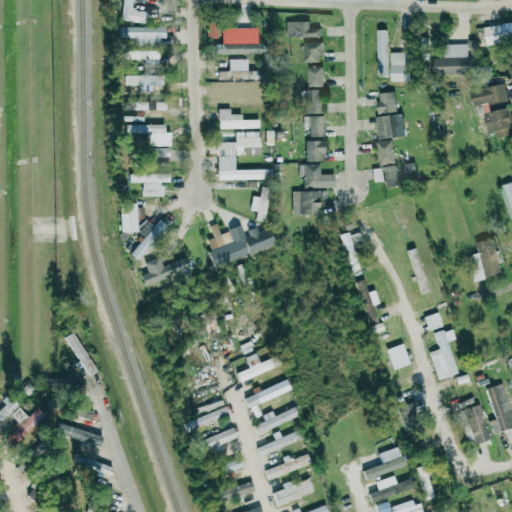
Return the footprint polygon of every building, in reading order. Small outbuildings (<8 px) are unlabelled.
[(146,22),(146,10),(132,10),(132,0),(121,0),(121,21),(146,22)] [(308,20),(285,21),(285,37),(320,36),(319,27),(308,28),(308,20)] [(206,38),(217,37),(216,21),(205,22),(206,38)] [(511,21),(483,24),(485,42),(511,39),(511,21)] [(127,26),(128,36),(135,36),(135,42),(161,42),(161,26),(127,26)] [(256,27),(220,27),(220,43),(256,43),(256,27)] [(386,29),(376,29),(377,75),(387,74),(386,29)] [(320,41),(302,41),(303,62),(321,61),(320,41)] [(433,74),(469,73),(468,43),(443,44),(443,57),(433,58),(433,74)] [(158,61),(158,50),(130,49),(129,61),(158,61)] [(389,52),(390,81),(409,81),(408,51),(389,52)] [(217,79),(256,79),(256,70),(246,70),(246,58),(227,58),(227,70),(217,70),(217,79)] [(322,86),(322,66),(307,66),(307,86),(322,86)] [(161,75),(124,74),(124,84),(137,84),(137,89),(148,90),(148,84),(160,84),(161,75)] [(469,90),(472,107),(482,105),(484,111),(507,107),(503,84),(469,90)] [(321,89),(304,89),(303,113),(321,113),(321,89)] [(395,111),(393,91),(376,93),(378,113),(395,111)] [(163,101),(133,101),(133,109),(163,109),(163,101)] [(495,131),(496,137),(511,134),(511,121),(510,107),(483,112),(487,133),(495,131)] [(229,108),(217,108),(217,129),(258,128),(258,119),(241,119),(241,113),(229,113),(229,108)] [(404,136),(402,113),(374,116),(377,138),(404,136)] [(323,135),(322,115),(302,116),(302,127),(308,126),(308,136),(323,135)] [(169,145),(169,131),(163,132),(163,123),(123,124),(123,133),(145,133),(145,145),(169,145)] [(264,144),(272,144),(272,130),(265,129),(264,144)] [(216,179),(269,179),(269,169),(233,169),(233,154),(259,154),(258,136),(233,137),(233,141),(215,142),(216,179)] [(379,165),(395,162),(391,139),(375,142),(379,165)] [(322,160),(322,140),(304,140),(304,160),(322,160)] [(168,147),(151,147),(150,160),(168,161),(168,147)] [(318,163),(297,164),(297,176),(302,176),(302,187),(333,186),(332,174),(319,174),(318,163)] [(400,184),(398,164),(382,166),(384,186),(400,184)] [(161,196),(161,182),(168,181),(168,172),(128,173),(128,182),(141,182),(141,196),(161,196)] [(511,228),(511,227),(511,181),(501,184),(511,228)] [(258,196),(251,196),(249,210),(255,211),(254,220),(263,221),(267,186),(259,186),(258,196)] [(291,215),(319,214),(319,190),(290,191),(291,215)] [(136,203),(119,203),(120,231),(136,231),(136,203)] [(392,210),(402,242),(411,240),(401,207),(392,210)] [(129,252),(136,259),(167,226),(159,219),(129,252)] [(241,225),(218,232),(215,223),(207,225),(211,237),(205,239),(209,250),(207,251),(212,265),(273,246),(267,228),(256,231),(255,227),(243,231),(241,225)] [(357,271),(349,231),(340,233),(347,272),(357,271)] [(471,280),(498,276),(493,238),(474,241),(476,252),(468,253),(471,280)] [(406,250),(419,293),(428,291),(414,248),(406,250)] [(183,257),(160,265),(156,255),(142,260),(146,272),(139,274),(143,286),(156,281),(159,289),(190,278),(183,257)] [(377,303),(373,289),(366,291),(362,279),(353,282),(366,325),(377,322),(371,305),(377,303)] [(422,316),(427,331),(441,325),(436,311),(422,316)] [(455,374),(443,329),(433,332),(437,349),(428,351),(435,379),(455,374)] [(83,378),(61,378),(61,388),(83,388),(83,378)] [(242,397),(246,408),(289,390),(285,380),(242,397)] [(4,404),(0,407),(0,421),(1,422),(18,405),(33,390),(25,382),(2,403),(4,404)] [(493,418),(488,420),(492,432),(504,429),(508,443),(511,441),(511,414),(503,383),(485,388),(493,418)] [(489,438),(474,398),(456,405),(470,445),(489,438)] [(222,406),(221,401),(196,406),(197,412),(222,406)] [(404,430),(417,426),(409,403),(396,407),(404,430)] [(64,414),(89,421),(92,410),(66,404),(64,414)] [(185,422),(189,431),(228,415),(224,405),(185,422)] [(18,407),(10,414),(18,425),(3,436),(9,444),(45,418),(38,407),(25,417),(18,407)] [(251,426),(255,435),(294,417),(289,408),(264,419),(265,420),(251,426)] [(54,433),(97,446),(101,436),(57,422),(54,433)] [(193,443),(198,453),(236,437),(232,427),(193,443)] [(300,440),(296,430),(276,438),(276,439),(255,447),(258,456),(300,440)] [(376,452),(380,464),(361,469),(364,478),(403,466),(397,446),(376,452)] [(283,462),(263,470),(266,479),(310,463),(306,451),(282,461),(283,462)] [(112,465),(74,455),(72,463),(96,469),(96,472),(110,476),(112,465)] [(243,467),(240,458),(220,464),(223,473),(243,467)] [(434,497),(424,464),(415,467),(425,499),(434,497)] [(373,481),(376,490),(367,493),(370,501),(412,488),(409,478),(395,483),(392,475),(373,481)] [(272,492),(275,504),(313,493),(309,478),(291,483),(290,480),(280,483),(282,489),(272,492)] [(253,491),(250,481),(211,492),(213,502),(253,491)] [(108,499),(111,490),(92,483),(88,492),(108,499)] [(285,505),(287,511),(310,502),(307,496),(285,505)] [(387,508),(388,511),(422,511),(418,499),(387,508)] [(376,511),(389,511),(387,501),(374,504),(376,511)]
